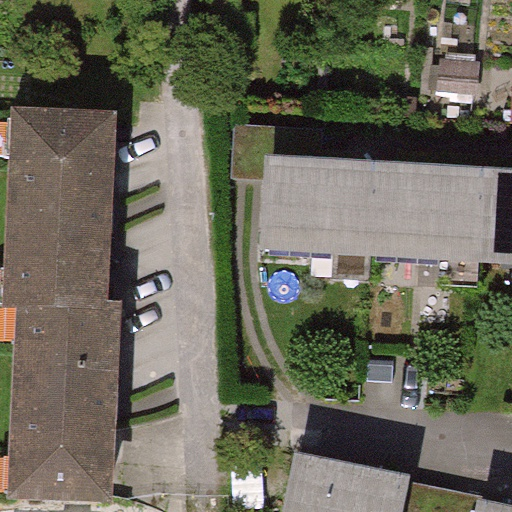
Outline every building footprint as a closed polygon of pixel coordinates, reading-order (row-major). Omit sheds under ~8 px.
[(480,63),(444,60),(441,88),(477,91),(480,63)] [(109,126),(18,122),(8,311),(100,315),(109,126)] [(511,161),(323,151),(324,128),(237,124),(235,176),(265,179),(263,242),(335,245),(334,282),(370,282),(372,250),(441,253),(441,285),(479,285),(481,255),(511,256),(511,161)] [(116,316),(25,312),(15,501),(107,505),(116,316)] [(410,469),(296,446),(282,511),(402,511),(409,478),(410,469)] [(475,511),(479,492),(409,478),(402,511),(475,511)] [(511,511),(511,498),(479,492),(475,511),(511,511)]
